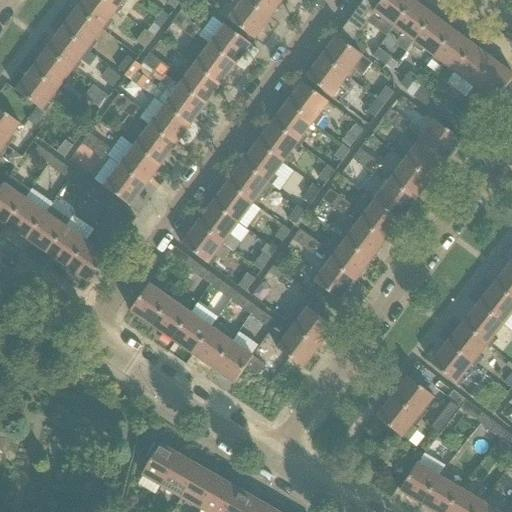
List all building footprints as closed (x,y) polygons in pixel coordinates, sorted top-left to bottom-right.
[(104,0),(84,0),(76,11),(102,30),(106,33),(112,24),(109,21),(117,10),(104,0)] [(104,0),(117,10),(121,12),(128,3),(124,1),(124,0),(104,0)] [(168,0),(166,4),(174,9),(180,0),(168,0)] [(243,0),(243,1),(269,21),(284,0),(243,0)] [(365,0),(337,38),(349,47),(355,39),(371,17),(371,16),(377,7),(367,0),(365,0)] [(382,19),(394,28),(414,3),(410,0),(382,0),(377,7),(371,16),(371,17),(380,23),(382,19)] [(225,4),(218,14),(228,21),(238,29),(254,41),(269,21),(243,1),(236,11),(225,4)] [(403,34),(415,43),(434,18),(414,3),(394,28),(392,32),(400,38),(403,34)] [(76,11),(61,31),(87,50),(91,53),(97,44),(94,41),(102,30),(76,11)] [(160,11),(151,22),(159,28),(167,17),(160,11)] [(175,21),(172,24),(182,32),(185,28),(189,21),(180,14),(175,21)] [(423,50),(435,59),(455,33),(434,18),(415,43),(412,47),(421,53),(423,50)] [(185,28),(182,32),(192,39),(195,35),(199,29),(189,21),(185,28)] [(225,26),(209,47),(235,66),(251,46),(225,26)] [(143,30),(135,41),(144,48),(153,37),(143,30)] [(61,31),(46,51),(72,70),(76,73),(82,64),(79,62),(87,50),(61,31)] [(443,65),(455,74),(474,48),(455,33),(435,59),(433,62),(440,68),(443,65)] [(336,39),(321,59),(347,78),(351,80),(357,73),(362,77),(363,75),(371,65),(372,64),(362,57),(349,47),(337,38),(336,39)] [(355,39),(349,47),(362,57),(364,55),(368,49),(355,39)] [(209,47),(195,67),(221,86),(235,66),(209,47)] [(461,83),(463,80),(475,89),(494,63),(474,48),(455,74),(452,77),(461,83)] [(376,51),(372,57),(386,66),(387,64),(391,59),(381,51),(380,51),(378,49),(376,51)] [(46,51),(31,72),(57,91),(61,93),(67,84),(64,82),(72,70),(46,51)] [(149,54),(142,63),(151,70),(158,61),(149,54)] [(119,72),(124,76),(135,62),(130,58),(119,72)] [(339,89),(347,78),(321,59),(306,79),(336,101),(343,92),(339,89)] [(158,61),(151,70),(161,77),(163,79),(170,69),(168,68),(166,66),(158,61)] [(475,89),(473,92),(481,98),(483,95),(495,104),(511,80),(511,76),(494,63),(475,89)] [(195,67),(180,87),(205,106),(221,86),(195,67)] [(105,78),(102,80),(113,89),(115,86),(122,77),(111,69),(106,76),(105,77),(105,78)] [(57,91),(31,72),(16,92),(37,108),(46,114),(52,105),(49,102),(57,91)] [(409,72),(399,85),(407,91),(417,78),(409,72)] [(461,83),(452,77),(446,86),(466,101),(473,92),(475,89),(463,80),(461,83)] [(302,84),(287,105),(313,124),(317,127),(324,118),(320,115),(329,103),(302,84)] [(165,107),(164,108),(190,127),(205,106),(180,87),(165,107)] [(386,87),(376,100),(384,106),(394,93),(386,87)] [(87,99),(86,100),(99,110),(100,108),(108,97),(94,88),(87,97),(87,99)] [(414,99),(428,110),(436,99),(423,88),(414,99)] [(114,101),(112,105),(122,112),(124,108),(129,102),(119,95),(115,101),(114,101)] [(153,99),(139,118),(150,127),(149,128),(175,147),(190,127),(164,108),(165,107),(153,99)] [(376,100),(367,113),(374,119),(384,106),(376,100)] [(124,108),(122,112),(132,119),(134,115),(139,109),(129,102),(124,108)] [(434,102),(428,110),(436,116),(437,115),(443,108),(434,102)] [(287,105),(272,125),(298,145),(298,144),(302,147),(309,138),(305,135),(313,124),(287,105)] [(37,108),(27,121),(36,127),(46,114),(37,108)] [(443,108),(437,115),(449,124),(454,116),(443,108)] [(0,109),(0,141),(8,148),(15,140),(12,137),(21,125),(0,109)] [(390,109),(382,120),(392,127),(395,124),(400,117),(391,110),(390,109)] [(454,116),(449,124),(453,126),(462,133),(467,126),(458,119),(454,116)] [(395,124),(392,127),(403,135),(410,125),(409,124),(400,117),(395,124)] [(435,122),(419,142),(446,162),(461,141),(435,122)] [(355,124),(340,144),(341,145),(342,146),(350,152),(365,131),(358,126),(356,125),(355,124)] [(272,125),(257,145),(283,165),(284,164),(287,167),(294,158),(290,155),(298,145),(272,125)] [(149,128),(134,148),(160,168),(175,147),(149,128)] [(89,134),(82,144),(92,152),(99,141),(89,134)] [(8,148),(0,141),(0,154),(2,156),(8,148)] [(58,151),(56,153),(58,154),(64,159),(72,147),(71,146),(64,141),(59,148),(58,151)] [(99,141),(92,152),(101,159),(109,149),(99,141)] [(419,142),(405,162),(431,182),(446,162),(419,142)] [(257,145),(242,166),(274,190),(275,189),(272,187),(279,178),(275,175),(283,165),(257,145)] [(33,153),(49,165),(54,158),(38,146),(33,153)] [(350,152),(342,146),(334,157),(342,163),(350,152)] [(120,168),(119,169),(145,188),(160,168),(134,148),(120,168)] [(360,149),(352,160),(363,168),(365,165),(368,160),(370,157),(361,150),(360,149)] [(365,165),(363,168),(372,175),(375,172),(375,171),(380,164),(370,157),(368,160),(365,165)] [(109,160),(94,180),(105,188),(104,188),(114,196),(130,208),(145,188),(119,169),(120,168),(109,160)] [(58,161),(53,168),(69,180),(74,173),(58,161)] [(405,162),(389,183),(416,202),(431,182),(405,162)] [(242,166),(227,185),(253,205),(253,204),(257,207),(264,198),(267,200),(274,190),(242,166)] [(327,166),(318,179),(325,184),(334,171),(327,166)] [(80,177),(74,184),(89,195),(94,188),(80,177)] [(389,183),(374,203),(401,223),(416,202),(389,183)] [(0,222),(6,227),(25,200),(3,185),(2,186),(0,189),(0,222)] [(227,185),(212,206),(237,225),(238,224),(241,227),(248,217),(245,215),(253,205),(227,185)] [(312,186),(303,198),(311,204),(320,191),(313,185),(312,186)] [(329,190),(322,200),(332,208),(334,204),(340,197),(331,191),(329,190)] [(100,192),(94,199),(108,210),(114,202),(100,192)] [(334,204),(332,208),(343,216),(350,206),(350,205),(349,204),(340,197),(334,204)] [(6,227),(27,241),(45,214),(25,200),(6,227)] [(361,221),(359,223),(386,243),(401,223),(374,203),(361,220),(361,221)] [(212,206),(197,226),(223,245),(226,247),(234,253),(250,233),(241,227),(238,224),(237,225),(212,206)] [(287,219),(295,225),(304,212),(297,206),(287,219)] [(114,215),(130,227),(136,220),(119,207),(114,215)] [(27,241),(47,255),(65,229),(45,214),(27,241)] [(345,242),(344,244),(370,264),(386,243),(359,223),(345,242)] [(223,245),(197,226),(182,246),(211,268),(218,259),(215,256),(223,245)] [(274,238),(282,244),(290,232),(282,227),(274,238)] [(47,255),(67,270),(86,243),(65,229),(47,255)] [(300,230),(292,241),(303,249),(305,245),(308,242),(311,238),(301,231),(300,230)] [(305,245),(303,249),(312,256),(315,252),(320,245),(311,238),(308,242),(305,245)] [(86,243),(67,270),(89,284),(107,258),(86,243)] [(344,244),(328,264),(355,284),(370,264),(344,244)] [(175,248),(169,256),(185,268),(191,260),(176,249),(175,248)] [(262,254),(253,267),(260,273),(270,259),(262,254)] [(195,263),(190,272),(206,283),(211,275),(195,263)] [(341,304),(355,284),(328,264),(314,284),(322,290),(341,304)] [(273,267),(268,274),(278,281),(283,274),(273,267)] [(511,268),(510,267),(493,287),(511,301),(511,268)] [(247,274),(237,287),(245,293),(255,280),(247,274)] [(216,278),(210,287),(226,298),(232,290),(216,278)] [(312,305),(322,290),(314,284),(303,299),(312,305)] [(130,312),(151,327),(170,300),(149,286),(130,312)] [(511,301),(493,287),(478,307),(503,327),(503,326),(507,329),(508,330),(511,333),(511,301)] [(236,294),(231,302),(246,313),(252,305),(236,294)] [(151,327),(172,341),(190,315),(170,300),(151,327)] [(197,306),(190,315),(211,329),(218,320),(197,306)] [(478,307),(462,327),(487,347),(488,346),(491,349),(498,340),(495,337),(503,327),(478,307)] [(257,309),(251,317),(265,327),(267,325),(271,320),(271,319),(257,309)] [(308,309),(293,330),(319,350),(335,329),(308,309)] [(172,341),(193,356),(211,329),(190,315),(172,341)] [(280,320),(274,328),(285,336),(291,328),(280,320)] [(462,327),(446,346),(472,366),(473,365),(476,368),(483,359),(480,356),(487,347),(462,327)] [(193,356),(214,370),(232,344),(211,329),(193,356)] [(319,350),(293,330),(277,351),(304,370),(319,350)] [(238,335),(232,344),(253,358),(259,349),(238,335)] [(232,344),(214,370),(235,385),(246,368),(258,376),(265,367),(253,358),(232,344)] [(472,366),(446,346),(431,366),(460,389),(467,380),(463,377),(472,366)] [(511,372),(503,384),(505,385),(506,386),(511,390),(511,388),(511,372)] [(409,379),(393,399),(422,422),(428,413),(424,410),(434,398),(409,379)] [(454,392),(448,400),(460,410),(466,402),(454,392)] [(496,393),(485,407),(493,414),(504,400),(496,393)] [(393,399),(377,419),(402,439),(407,444),(418,431),(416,429),(415,429),(421,421),(393,399)] [(466,402),(460,410),(475,421),(481,413),(466,402)] [(486,417),(480,425),(495,436),(501,429),(486,417)] [(511,437),(506,432),(500,440),(511,449),(511,437)] [(141,476),(161,488),(179,456),(159,444),(157,447),(154,445),(146,458),(150,461),(141,476)] [(161,488),(181,499),(199,467),(179,456),(161,488)] [(407,460),(399,474),(407,479),(416,465),(407,460)] [(400,492),(423,505),(439,477),(417,464),(416,465),(407,479),(400,492)] [(181,499),(200,511),(219,479),(199,467),(181,499)] [(423,505),(433,511),(447,511),(460,490),(439,477),(423,505)] [(200,511),(202,511),(226,511),(238,490),(219,479),(200,511)] [(252,511),(259,502),(238,490),(226,511),(252,511)] [(447,511),(476,511),(482,502),(460,490),(447,511)] [(252,511),(276,511),(259,502),(252,511)] [(476,511),(498,511),(482,502),(476,511)]
